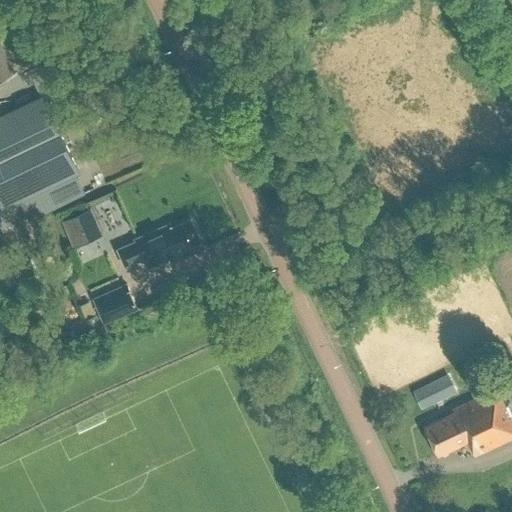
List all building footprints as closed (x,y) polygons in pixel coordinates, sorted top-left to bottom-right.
[(394,20),(408,12),(400,0),(386,0),(383,2),(394,20)] [(511,0),(498,0),(504,14),(511,10),(511,0)] [(357,10),(365,35),(381,30),(373,5),(357,10)] [(441,42),(458,29),(451,20),(434,33),(441,42)] [(300,42),(307,59),(328,50),(321,33),(300,42)] [(0,76),(12,70),(0,44),(0,76)] [(453,72),(466,68),(462,54),(448,58),(453,72)] [(478,79),(488,93),(497,87),(488,73),(478,79)] [(0,199),(4,207),(80,171),(44,99),(14,114),(0,120),(0,199)] [(339,110),(346,131),(364,125),(357,104),(339,110)] [(511,107),(492,114),(497,129),(511,124),(511,107)] [(359,159),(376,150),(368,135),(351,144),(359,159)] [(453,144),(463,164),(478,156),(468,136),(453,144)] [(426,149),(435,174),(451,169),(443,144),(426,149)] [(74,245),(101,233),(89,206),(62,218),(74,245)] [(134,238),(135,239),(117,248),(125,266),(143,258),(147,268),(173,256),(174,260),(204,247),(191,218),(172,226),(170,222),(134,238)] [(92,296),(98,310),(103,322),(138,307),(127,281),(92,296)] [(425,425),(439,453),(467,440),(475,456),(511,437),(511,421),(495,387),(453,407),(455,411),(425,425)]
